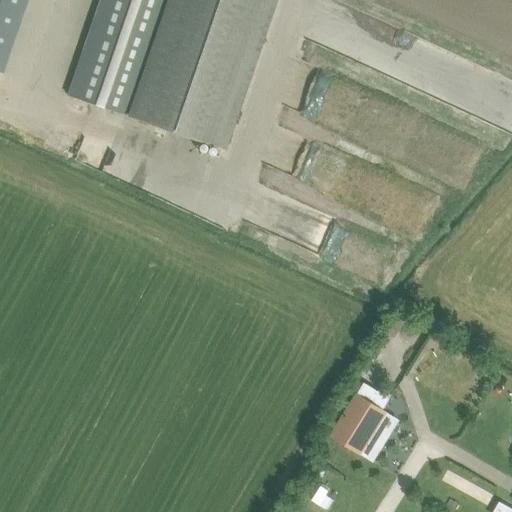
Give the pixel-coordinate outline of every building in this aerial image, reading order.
[(0,0),(0,16),(7,19),(14,0),(0,0)] [(69,0),(37,0),(27,27),(21,40),(31,44),(38,47),(49,51),(54,38),(69,0)] [(100,0),(67,96),(128,117),(221,150),(273,0),(100,0)] [(369,372),(382,380),(388,370),(375,362),(369,372)] [(330,435),(357,452),(383,410),(357,392),(330,435)]
